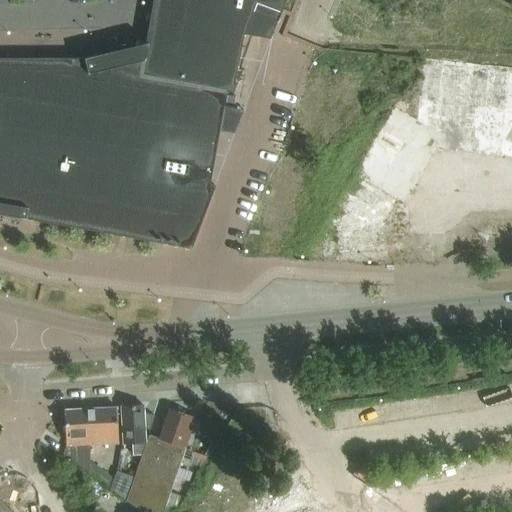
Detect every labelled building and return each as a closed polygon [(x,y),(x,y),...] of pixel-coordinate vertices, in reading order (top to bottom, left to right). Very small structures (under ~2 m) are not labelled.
[(142,59),(139,75),(226,92),(233,93),(233,91),(242,41),(242,38),(253,12),(256,3),(280,13),(281,13),(282,10),(285,0),(153,0),(142,59)] [(354,0),(353,3),(439,33),(450,0),(354,0)] [(0,214),(184,248),(192,249),(193,244),(215,187),(209,185),(210,179),(226,92),(139,75),(142,59),(142,54),(144,44),(87,59),(11,59),(0,115),(0,214)] [(0,58),(0,115),(11,59),(0,58)] [(337,223),(339,250),(388,246),(386,220),(397,200),(410,199),(437,148),(447,147),(446,138),(450,132),(442,133),(422,122),(417,122),(399,113),(392,113),(358,175),(369,181),(346,223),(337,223)] [(133,457),(142,456),(145,447),(144,429),(150,431),(154,418),(144,414),(143,408),(122,409),(124,444),(132,444),(133,457)] [(89,446),(102,445),(119,444),(118,410),(87,411),(89,446)] [(63,455),(89,474),(92,464),(89,462),(89,446),(87,411),(64,413),(66,448),(63,455)] [(184,499),(188,491),(189,490),(174,484),(186,450),(185,449),(190,433),(188,432),(192,419),(170,412),(160,441),(149,437),(145,447),(142,456),(135,477),(127,502),(139,511),(175,511),(177,509),(181,498),(184,499)] [(109,488),(113,479),(92,464),(89,474),(109,488)] [(127,502),(135,477),(116,471),(113,479),(109,488),(127,502)] [(322,511),(311,503),(292,490),(276,511),(322,511)] [(12,511),(0,501),(0,511),(12,511)]
